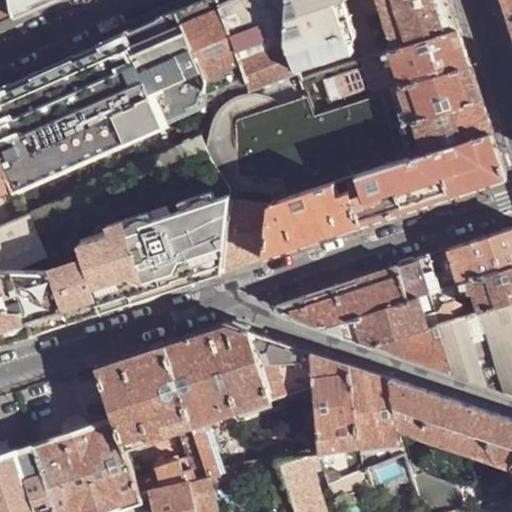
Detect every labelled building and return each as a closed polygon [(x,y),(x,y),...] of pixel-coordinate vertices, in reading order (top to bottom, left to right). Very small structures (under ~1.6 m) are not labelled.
[(14,0),(0,0),(0,23),(17,16),(14,0)] [(14,0),(17,16),(53,0),(14,0)] [(199,0),(179,9),(208,76),(206,90),(247,72),(220,0),(199,0)] [(220,0),(247,72),(252,87),(253,88),(299,72),(298,69),(287,39),(287,0),(220,0)] [(287,0),(287,39),(298,69),(353,51),(336,0),(287,0)] [(378,0),(389,35),(393,48),(458,27),(454,13),(449,0),(378,0)] [(511,0),(502,0),(507,15),(511,29),(511,0)] [(78,53),(0,87),(0,143),(16,181),(19,187),(204,105),(206,90),(208,76),(179,9),(78,53)] [(463,40),(458,27),(393,48),(387,50),(399,85),(470,61),(463,40)] [(383,52),(381,46),(375,47),(377,54),(383,52)] [(470,61),(399,85),(411,119),(481,96),(475,75),(470,61)] [(314,113),(311,114),(322,147),(400,123),(389,88),(314,113)] [(307,94),(281,104),(279,102),(275,99),(270,96),(263,93),(258,92),(252,92),(250,92),(243,94),(232,188),(268,193),(271,202),(336,181),(357,174),(493,130),(488,116),(481,96),(411,119),(400,123),(322,147),(311,114),(314,113),(307,94)] [(193,184),(232,188),(243,94),(242,94),(237,96),(231,100),(227,103),(223,107),(219,114),(217,119),(211,131),(204,143),(197,153),(193,184)] [(493,130),(357,174),(365,196),(354,200),(361,223),(505,174),(506,172),(500,155),(493,130)] [(30,213),(55,269),(60,281),(185,239),(191,196),(193,184),(197,153),(191,139),(29,211),(30,213)] [(0,187),(16,181),(0,143),(0,187)] [(336,181),(271,202),(265,255),(315,238),(361,223),(354,200),(350,189),(339,193),(336,181)] [(193,184),(191,196),(231,199),(231,197),(232,188),(193,184)] [(203,275),(223,268),(231,199),(191,196),(185,239),(179,283),(203,275)] [(231,199),(223,268),(246,261),(265,255),(271,202),(231,197),(231,199)] [(30,213),(0,225),(0,268),(55,269),(30,213)] [(511,227),(505,230),(450,248),(461,283),(471,280),(511,266),(511,227)] [(179,283),(185,239),(60,281),(55,269),(0,268),(0,343),(33,332),(75,318),(131,300),(170,286),(179,283)] [(450,248),(430,255),(441,289),(461,283),(450,248)] [(410,262),(399,265),(410,300),(420,297),(441,289),(430,255),(417,259),(410,262)] [(303,297),(281,305),(284,311),(326,327),(410,300),(399,265),(379,272),(344,283),(303,297)] [(511,266),(471,280),(481,311),(511,301),(511,266)] [(441,289),(420,297),(429,328),(471,315),(461,283),(441,289)] [(326,327),(376,345),(429,328),(420,297),(410,300),(326,327)] [(429,328),(376,345),(511,395),(511,301),(481,311),(471,315),(429,328)] [(202,331),(166,343),(194,426),(205,422),(316,385),(313,351),(271,337),(229,322),(202,331)] [(131,355),(100,365),(111,399),(117,416),(127,448),(141,444),(194,426),(166,343),(131,355)] [(392,378),(313,351),(316,385),(323,451),(323,454),(403,442),(399,429),(392,378)] [(111,399),(100,365),(80,372),(90,406),(111,399)] [(511,418),(392,378),(399,429),(511,466),(511,467),(511,418)] [(117,416),(37,443),(61,511),(110,511),(128,506),(147,500),(144,494),(143,494),(140,484),(127,448),(117,416)] [(205,422),(194,426),(213,479),(214,478),(214,479),(223,475),(205,422)] [(194,426),(141,444),(151,471),(158,468),(161,477),(165,488),(194,482),(194,483),(213,479),(194,426)] [(61,511),(37,443),(0,455),(0,511),(61,511)] [(327,467),(323,454),(313,457),(317,470),(327,467)] [(406,454),(369,469),(374,486),(412,471),(411,468),(406,454)] [(296,511),(327,511),(317,470),(313,457),(284,463),(285,464),(296,511)] [(422,464),(411,468),(412,471),(414,478),(425,474),(422,464)] [(332,484),(344,479),(341,468),(329,473),(332,484)] [(344,479),(332,484),(337,500),(374,486),(369,469),(344,479)] [(459,488),(425,474),(414,478),(423,511),(454,511),(465,508),(459,488)] [(161,477),(140,484),(143,494),(144,494),(155,492),(155,490),(165,488),(161,477)] [(213,479),(194,483),(198,511),(219,511),(214,479),(214,478),(213,479)] [(198,511),(194,483),(194,482),(165,488),(155,490),(155,492),(158,511),(198,511)] [(147,500),(128,506),(130,511),(158,511),(155,492),(144,494),(147,500)]
